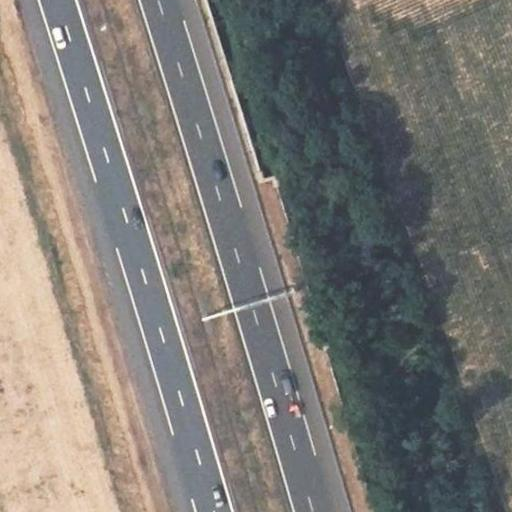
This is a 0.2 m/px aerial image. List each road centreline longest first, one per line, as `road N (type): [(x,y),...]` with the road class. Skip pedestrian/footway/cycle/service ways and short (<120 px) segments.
road 1 (motorway): [(56,0),(213,511)]
road 2 (motorway): [(315,511),(159,0)]
